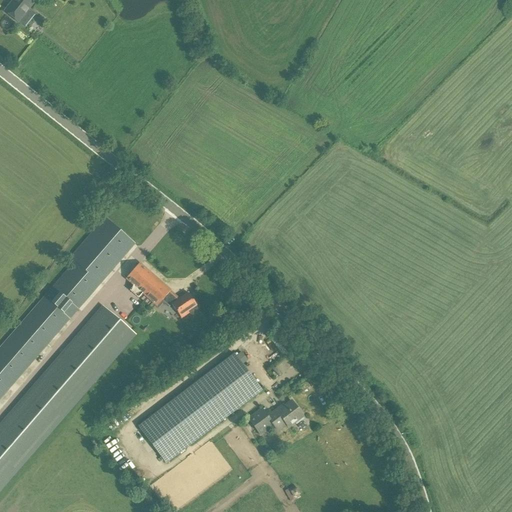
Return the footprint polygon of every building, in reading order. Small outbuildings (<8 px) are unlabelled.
[(28,0),(13,0),(4,12),(19,23),(20,22),(27,28),(37,14),(30,9),(34,4),(28,0)] [(75,262),(0,348),(0,400),(135,245),(105,219),(71,258),(75,262)] [(180,300),(140,264),(126,280),(159,309),(163,305),(169,310),(172,306),(182,320),(190,313),(191,315),(193,315),(198,312),(198,310),(196,307),(197,306),(188,294),(180,300)] [(0,424),(0,491),(136,335),(102,306),(0,424)] [(233,345),(241,339),(238,334),(229,341),(233,345)] [(263,392),(234,353),(138,426),(167,465),(226,420),(227,422),(230,419),(229,418),(244,406),(246,408),(251,404),(249,402),(263,392)] [(273,425),(277,430),(286,423),(289,427),(303,416),(292,401),(282,408),(281,407),(268,417),(262,409),(248,419),(260,435),(273,425)] [(285,492),(291,504),(301,498),(295,486),(285,492)]
